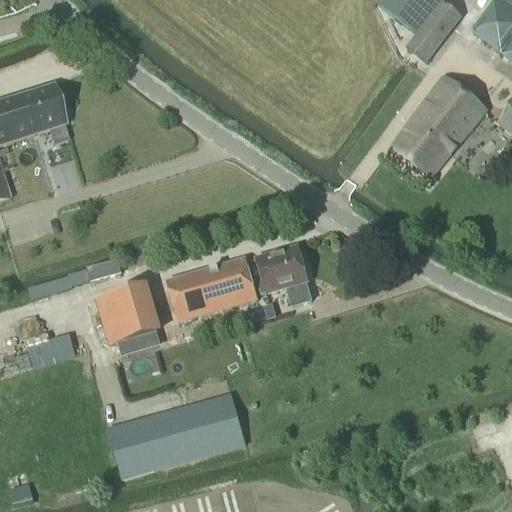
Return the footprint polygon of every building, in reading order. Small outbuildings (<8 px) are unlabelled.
[(386,0),(382,5),(417,34),(441,3),(442,4),(445,0),(386,0)] [(405,49),(424,64),(460,18),(441,3),(417,34),(405,49)] [(493,6),(471,36),(511,65),(511,15),(498,5),(496,8),(493,6)] [(389,151),(428,182),(485,113),(443,79),(389,151)] [(0,102),(0,149),(66,128),(53,86),(0,102)] [(511,139),(511,104),(494,126),(511,139)] [(0,152),(0,206),(10,203),(1,174),(13,171),(7,151),(0,152)] [(292,311),(311,306),(305,287),(307,286),(297,250),(254,263),(255,266),(246,268),(252,287),(256,285),(260,298),(265,297),(265,298),(286,292),(292,311)] [(178,327),(256,304),(252,287),(244,261),(165,284),(178,327)] [(122,346),(126,359),(158,350),(154,337),(161,335),(147,287),(95,302),(109,350),(122,346)] [(271,308),(263,311),(267,323),(275,321),(271,308)] [(20,360),(24,375),(78,360),(70,333),(27,344),(30,357),(20,360)] [(139,424),(153,475),(244,450),(230,398),(139,424)] [(30,486),(12,491),(16,506),(34,502),(30,486)]
